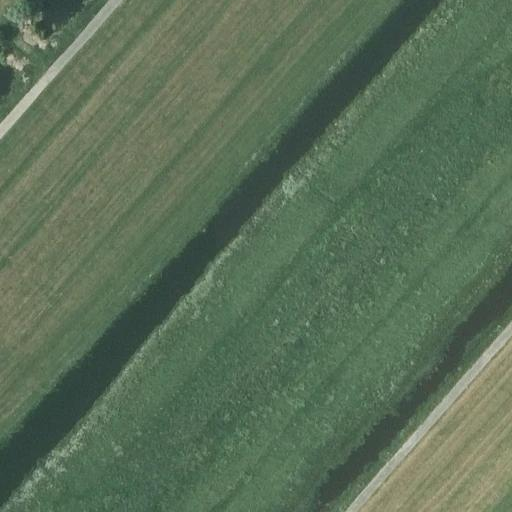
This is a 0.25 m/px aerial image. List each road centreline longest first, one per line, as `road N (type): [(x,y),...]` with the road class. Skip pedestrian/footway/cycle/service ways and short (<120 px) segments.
road 1 (track): [(352,511),(511,331)]
road 2 (track): [(0,127),(113,0)]
